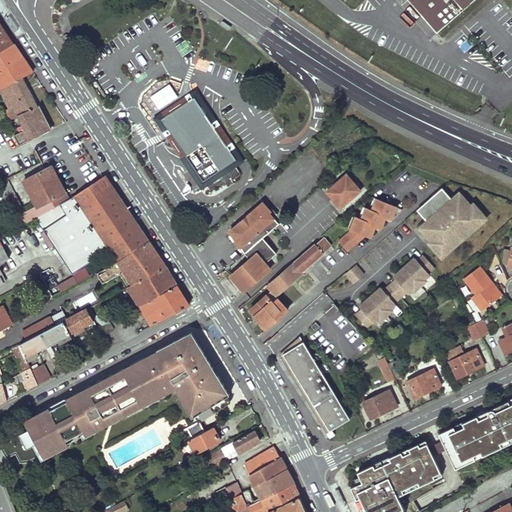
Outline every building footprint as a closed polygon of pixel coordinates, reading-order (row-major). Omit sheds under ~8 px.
[(511,0),(414,0),(440,29),(473,0),(511,0)] [(10,16),(5,19),(14,31),(18,28),(10,16)] [(0,23),(0,51),(13,44),(4,29),(0,23)] [(21,55),(13,44),(0,51),(0,88),(21,77),(32,72),(21,55)] [(49,131),(21,77),(0,88),(0,89),(11,109),(14,108),(17,116),(20,115),(26,130),(14,135),(19,146),(49,131)] [(149,95),(159,108),(178,95),(169,82),(149,95)] [(184,100),(156,118),(180,155),(183,156),(191,167),(201,182),(203,181),(210,191),(223,181),(227,187),(233,183),(231,181),(240,175),(234,165),(226,153),(229,151),(193,98),(186,103),(184,100)] [(226,153),(234,165),(237,163),(229,151),(226,153)] [(67,199),(50,166),(23,181),(40,213),(60,203),(67,199)] [(358,191),(344,174),(324,192),(339,208),(358,191)] [(147,242),(105,177),(67,199),(60,203),(40,213),(46,226),(66,215),(62,207),(66,204),(71,210),(80,205),(117,261),(147,242)] [(451,201),(440,189),(416,211),(428,225),(421,232),(429,241),(426,244),(440,259),(485,220),(472,204),(468,208),(458,196),(451,201)] [(27,220),(13,193),(3,200),(16,226),(27,220)] [(350,231),(337,242),(345,251),(363,236),(369,238),(371,230),(368,229),(369,225),(379,229),(382,222),(378,220),(380,216),(390,219),(392,212),(389,211),(390,207),(375,201),(371,212),(364,210),(361,220),(353,217),(348,230),(350,231)] [(268,211),(261,203),(228,231),(244,254),(261,238),(277,224),(267,213),(268,211)] [(261,238),(244,254),(249,259),(230,276),(244,292),(270,270),(264,263),(276,254),(261,238)] [(329,246),(322,238),(266,287),(270,291),(249,309),(254,315),(253,317),(265,330),(279,317),(277,315),(284,308),(274,297),(300,273),(329,246)] [(154,251),(147,242),(117,261),(132,284),(164,266),(154,251)] [(433,268),(422,256),(415,261),(413,258),(391,277),(394,280),(382,291),(379,288),(357,307),(360,310),(354,315),(365,328),(371,322),(372,324),(377,319),(379,321),(391,311),(389,309),(394,305),(393,303),(404,293),(406,294),(411,290),(413,292),(425,282),(423,280),(428,276),(426,274),(433,268)] [(170,275),(164,266),(132,284),(127,286),(139,305),(177,285),(170,275)] [(344,274),(352,283),(362,276),(353,266),(344,274)] [(503,295),(480,266),(463,278),(475,294),(471,297),(481,311),(503,295)] [(60,290),(90,276),(87,268),(56,282),(60,290)] [(182,294),(177,285),(139,305),(152,325),(189,305),(182,294)] [(66,319),(83,311),(76,298),(58,307),(60,310),(66,319)] [(0,328),(11,323),(1,305),(0,306),(0,328)] [(86,309),(83,311),(66,319),(63,321),(69,333),(81,327),(92,320),(86,309)] [(60,310),(49,315),(54,325),(63,321),(66,319),(60,310)] [(49,315),(22,329),(27,339),(53,326),(54,325),(49,315)] [(483,320),(475,324),(481,337),(489,334),(483,320)] [(71,337),(69,333),(63,321),(54,325),(53,326),(62,342),(71,337)] [(114,331),(109,322),(98,329),(103,337),(114,331)] [(319,327),(314,323),(310,327),(314,331),(319,327)] [(475,324),(475,323),(467,326),(473,341),(481,337),(475,324)] [(511,351),(511,324),(502,329),(506,337),(498,340),(505,355),(511,351)] [(62,342),(53,326),(27,339),(18,344),(26,362),(38,355),(36,351),(47,345),(57,340),(59,344),(62,342)] [(231,403),(190,337),(177,344),(26,424),(27,426),(25,432),(0,444),(0,447),(6,459),(20,462),(44,458),(44,457),(54,451),(53,448),(176,385),(195,422),(202,417),(231,403)] [(332,430),(350,419),(299,337),(278,356),(292,379),(315,414),(329,437),(334,434),(332,430)] [(26,362),(18,344),(12,347),(16,356),(18,355),(25,370),(29,368),(26,362)] [(483,365),(475,348),(449,360),(452,367),(455,367),(459,376),(483,365)] [(401,376),(394,359),(387,364),(383,357),(377,359),(388,382),(401,376)] [(35,365),(29,368),(37,385),(50,378),(42,365),(37,368),(35,365)] [(29,368),(25,370),(20,372),(24,380),(23,381),(28,390),(37,385),(29,368)] [(433,370),(406,381),(410,388),(411,387),(416,396),(440,385),(433,370)] [(396,406),(387,389),(361,402),(365,409),(368,408),(372,418),(396,406)] [(511,397),(439,429),(456,466),(511,440),(511,397)] [(187,440),(202,432),(195,422),(181,430),(186,441),(187,440)] [(220,440),(213,427),(202,432),(187,440),(194,453),(220,440)] [(260,441),(254,430),(207,455),(214,467),(260,441)] [(449,481),(426,434),(350,472),(368,511),(413,511),(420,509),(414,499),(449,481)] [(280,458),(274,447),(244,465),(254,486),(286,469),(280,458)] [(289,476),(286,469),(254,486),(261,501),(293,484),(289,476)] [(231,498),(240,493),(236,483),(215,494),(220,504),(231,498)] [(305,511),(293,484),(261,501),(255,504),(247,508),(248,511),(305,511)] [(255,504),(248,489),(240,493),(247,508),(255,504)] [(231,498),(236,511),(238,511),(247,508),(240,493),(231,498)] [(126,511),(129,511),(125,502),(107,511),(126,511)]
